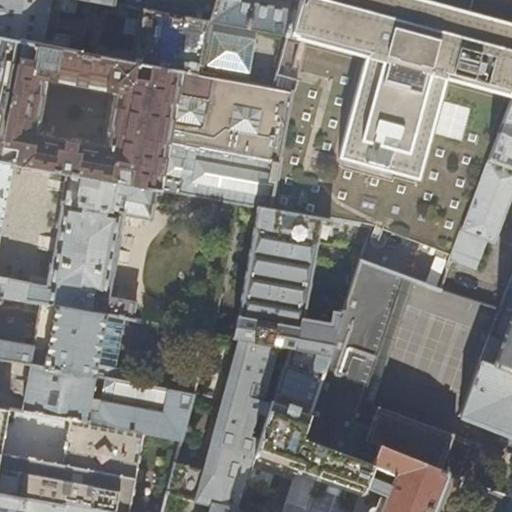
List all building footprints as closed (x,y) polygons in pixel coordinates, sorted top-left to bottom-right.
[(76,11),(78,0),(0,0),(0,37),(65,49),(67,37),(52,34),(57,8),(76,11)] [(208,21),(214,0),(125,0),(125,5),(129,6),(208,21)] [(214,0),(208,21),(287,35),(296,0),(214,0)] [(511,0),(296,0),(287,35),(272,88),(291,91),(270,209),(373,227),(373,225),(453,255),(511,98),(511,0)] [(208,21),(129,6),(128,14),(139,16),(130,61),(272,88),(287,35),(208,21)] [(0,160),(12,163),(45,168),(156,188),(259,207),(270,209),(291,91),(272,88),(130,61),(65,49),(0,37),(0,160)] [(511,98),(453,255),(451,261),(475,270),(487,241),(494,243),(511,195),(511,98)] [(0,295),(23,299),(26,281),(28,270),(27,268),(7,264),(5,277),(0,275),(0,224),(12,163),(0,160),(0,295)] [(45,284),(26,281),(23,299),(40,302),(105,314),(132,319),(136,301),(107,295),(111,274),(112,274),(119,238),(118,238),(123,214),(150,219),(154,203),(153,203),(156,188),(45,168),(43,178),(65,182),(61,201),(60,201),(60,204),(61,204),(57,223),(56,223),(56,227),(57,227),(51,262),(48,261),(47,266),(49,266),(45,284)] [(270,209),(259,207),(234,337),(240,338),(287,347),(330,354),(345,313),(345,311),(332,309),(329,321),(303,316),(317,242),(365,250),(373,227),(270,209)] [(365,444),(371,428),(351,421),(403,278),(363,263),(345,311),(345,313),(330,354),(299,439),(371,465),(378,449),(365,444)] [(511,288),(509,287),(500,312),(481,361),(511,372),(511,288)] [(0,359),(4,360),(30,364),(94,376),(105,314),(40,302),(32,348),(21,346),(21,344),(0,340),(0,359)] [(165,325),(149,322),(148,328),(164,331),(165,325)] [(287,347),(240,338),(196,501),(211,505),(211,504),(236,510),(253,456),(287,347)] [(330,354),(287,347),(253,456),(317,478),(300,488),(295,503),(286,500),(282,511),(352,511),(371,465),(299,439),(330,354)] [(511,435),(511,372),(481,361),(480,361),(459,415),(511,435)] [(94,376),(30,364),(22,411),(145,433),(171,437),(181,439),(193,394),(94,376)] [(0,406),(0,493),(102,511),(130,511),(145,433),(22,411),(0,406)] [(433,470),(446,437),(447,435),(379,409),(371,428),(365,444),(378,449),(433,470)] [(181,439),(171,437),(168,450),(177,452),(181,439)] [(433,470),(447,475),(459,480),(471,447),(446,437),(433,470)] [(378,449),(371,465),(352,511),(431,511),(447,475),(433,470),(378,449)] [(0,511),(102,511),(0,493),(0,511)]
